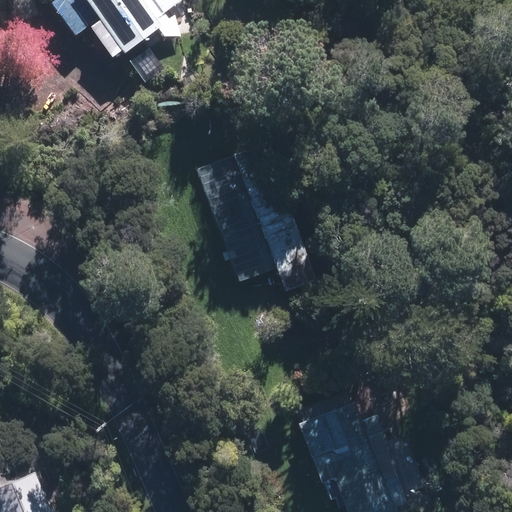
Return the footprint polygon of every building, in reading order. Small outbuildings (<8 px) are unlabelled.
[(83,0),(127,60),(167,31),(144,0),(83,0)] [(118,86),(100,76),(87,98),(105,108),(118,86)] [(236,157),(279,273),(288,296),(321,283),(270,145),(236,157)] [(279,273),(236,157),(198,172),(241,288),(279,273)] [(365,419),(357,400),(302,422),(325,482),(327,481),(334,498),(344,494),(350,511),(400,511),(398,506),(410,501),(397,466),(417,458),(408,435),(388,442),(378,414),(365,419)]
